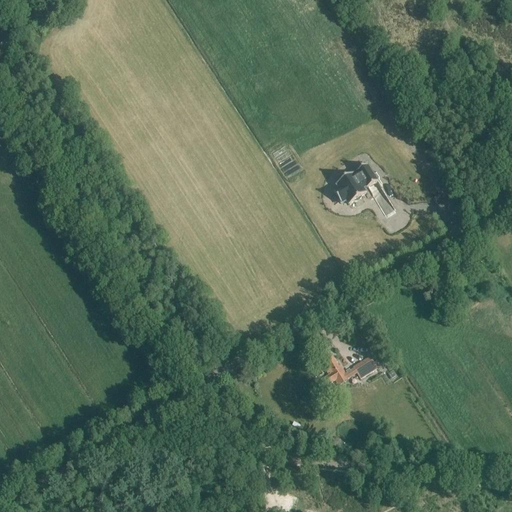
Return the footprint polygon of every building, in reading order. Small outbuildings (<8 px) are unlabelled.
[(7,33),(0,37),(0,57),(16,47),(7,33)] [(334,186),(317,196),(320,200),(314,204),(322,216),(327,212),(330,217),(347,206),(344,201),(347,199),(348,200),(358,194),(348,177),(337,183),(338,185),(335,187),(334,186)] [(437,241),(468,229),(462,215),(431,228),(437,241)] [(375,226),(383,222),(381,217),(373,221),(375,226)] [(378,237),(386,241),(392,230),(384,226),(378,237)] [(375,337),(365,343),(372,353),(381,347),(375,337)] [(376,354),(381,362),(386,358),(381,351),(376,354)] [(330,386),(336,382),(339,387),(349,381),(348,379),(356,373),(360,379),(377,369),(370,358),(353,368),(354,369),(345,375),(338,365),(336,366),(331,357),(325,361),(326,364),(324,366),(330,375),(325,378),(330,386)]
